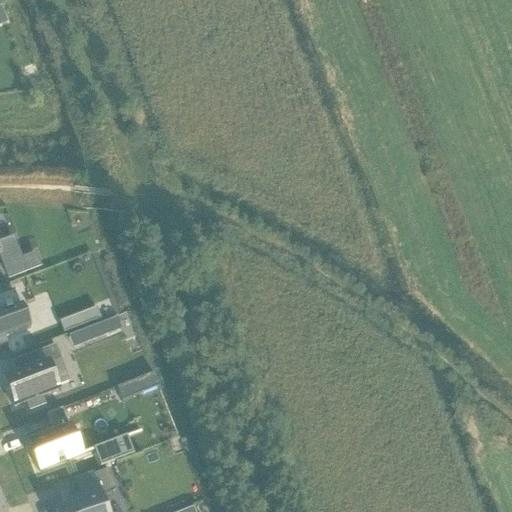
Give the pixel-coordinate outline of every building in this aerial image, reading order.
[(0,244),(0,257),(8,278),(25,271),(13,239),(0,244)] [(0,347),(7,345),(5,339),(30,329),(22,307),(20,308),(14,291),(0,296),(0,347)] [(78,317),(60,324),(64,335),(82,329),(78,317)] [(98,327),(81,333),(86,346),(103,340),(98,327)] [(19,374),(3,381),(14,409),(26,404),(29,412),(44,406),(41,398),(58,392),(48,365),(60,360),(55,346),(14,362),(19,374)] [(155,378),(118,392),(123,404),(160,390),(155,378)] [(54,437),(29,446),(39,473),(81,457),(71,430),(70,431),(65,419),(49,425),(54,437)] [(134,456),(128,439),(94,452),(100,468),(134,456)] [(68,510),(62,511),(105,511),(99,495),(115,489),(108,471),(76,483),(82,499),(66,505),(68,510)]
